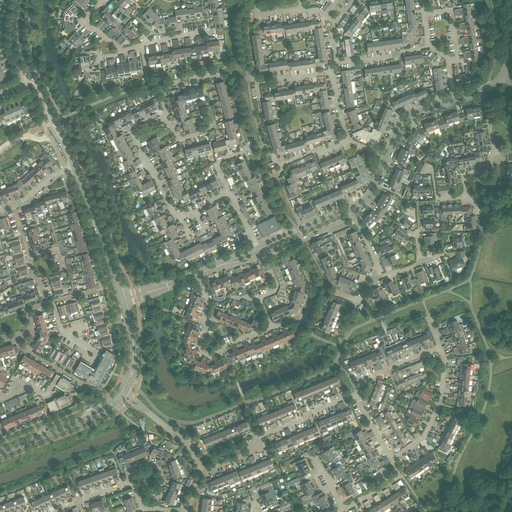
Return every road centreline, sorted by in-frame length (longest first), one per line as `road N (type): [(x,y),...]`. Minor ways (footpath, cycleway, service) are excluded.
road 1 (residential): [(199,473),(356,393)]
road 2 (residential): [(272,328),(202,353),(209,303),(196,273)]
road 3 (tertiary): [(73,166),(121,299)]
road 4 (residential): [(439,346),(440,404),(423,436),(391,458)]
road 5 (residential): [(177,212),(130,131),(162,115)]
road 6 (residential): [(466,198),(463,177),(482,169),(493,152),(480,90)]
